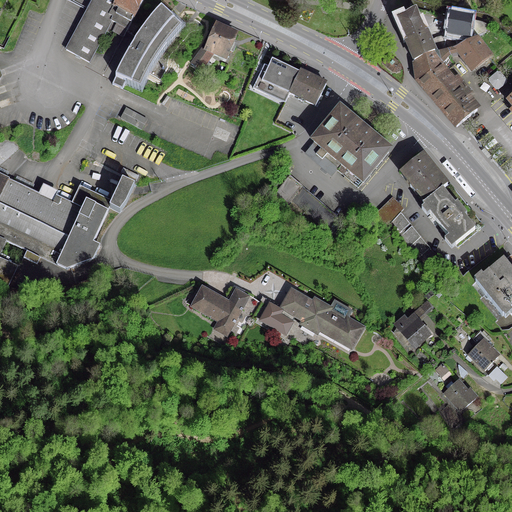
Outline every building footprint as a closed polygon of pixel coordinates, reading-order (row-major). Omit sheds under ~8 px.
[(118,26),(126,31),(142,0),(92,0),(65,50),(88,63),(105,31),(113,35),(118,26)] [(170,19),(169,19),(160,10),(145,28),(133,44),(122,63),(114,78),(140,90),(142,85),(149,72),(158,57),(169,43),(181,29),(170,19)] [(395,20),(405,43),(425,34),(415,11),(395,20)] [(435,47),(438,54),(448,51),(454,50),(468,43),(467,41),(468,41),(472,19),(447,15),(446,26),(448,26),(447,34),(432,41),(435,47)] [(235,36),(215,27),(204,52),(224,61),(235,36)] [(438,54),(435,47),(432,41),(428,42),(425,34),(405,43),(414,63),(433,55),(438,54)] [(454,50),(448,51),(449,56),(454,55),(458,54),(471,70),(489,57),(475,39),(468,43),(454,50)] [(416,81),(424,90),(444,73),(438,65),(445,60),(449,56),(448,51),(438,54),(433,55),(414,63),(416,81)] [(199,71),(209,58),(200,52),(190,65),(199,71)] [(399,62),(390,54),(383,62),(392,69),(397,72),(400,71),(401,68),(401,65),(399,62)] [(299,74),(271,61),(264,74),(260,72),(252,89),(284,105),(289,94),(299,74)] [(314,107),(325,85),(299,73),(299,74),(289,94),(314,107)] [(445,73),(444,73),(424,90),(455,128),(476,111),(465,98),(469,94),(457,78),(451,83),(444,74),(445,73)] [(146,120),(125,109),(120,119),(141,130),(146,120)] [(341,110),(315,142),(322,148),(317,154),(323,160),(324,158),(359,187),(363,182),(390,151),(367,132),(341,110)] [(290,119),(281,115),(274,128),(283,133),(290,119)] [(485,148),(482,151),(488,158),(492,155),(485,148)] [(415,192),(425,204),(446,187),(422,156),(400,173),(410,186),(409,187),(414,193),(415,192)] [(0,176),(0,239),(66,270),(72,268),(92,261),(99,246),(92,243),(107,213),(85,203),(82,210),(51,195),(48,200),(0,176)] [(342,225),(287,179),(270,199),(283,209),(289,202),(331,237),(342,225)] [(119,214),(125,205),(133,187),(121,181),(111,203),(109,209),(119,214)] [(479,227),(446,187),(425,204),(422,206),(455,247),(479,227)] [(403,210),(391,198),(370,220),(381,231),(389,223),(398,234),(409,225),(400,213),(403,210)] [(413,224),(402,233),(429,268),(441,258),(413,224)] [(0,288),(6,289),(17,267),(0,259),(0,250),(4,242),(0,240),(0,288)] [(37,265),(40,259),(26,252),(23,259),(37,265)] [(509,258),(505,261),(504,259),(476,282),(503,316),(496,322),(505,333),(511,326),(511,316),(508,312),(511,308),(511,262),(508,258),(509,258)] [(240,310),(244,312),(253,297),(233,287),(225,302),(201,289),(191,307),(218,323),(216,325),(228,332),(240,310)] [(312,304),(290,292),(270,327),(284,335),(292,321),(291,321),(294,317),(302,322),(300,325),(316,334),(318,331),(335,341),(340,332),(355,341),(362,329),(347,320),(351,312),(333,302),(329,310),(314,301),(312,304)] [(429,336),(414,316),(397,330),(413,349),(429,336)] [(486,347),(489,343),(479,334),(473,341),(478,346),(468,355),(484,371),(497,358),(486,347)] [(474,399),(468,392),(466,393),(457,383),(444,394),(460,412),(474,399)]
